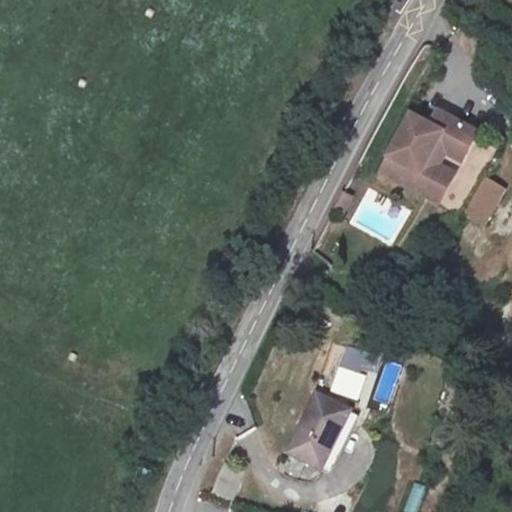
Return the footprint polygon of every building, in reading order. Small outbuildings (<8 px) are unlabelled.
[(442,127),(450,133),(466,143),(482,115),(443,94),(434,107),(418,98),(386,151),(426,173),(442,146),(432,141),(442,127)] [(442,146),(450,133),(442,127),(432,141),(442,146)] [(461,219),(487,227),(502,185),(476,176),(461,219)] [(345,215),(353,197),(338,192),(331,210),(345,215)] [(368,403),(383,409),(401,360),(387,355),(368,403)] [(342,404),(304,390),(282,449),(321,464),(342,404)] [(247,402),(228,406),(235,432),(254,428),(247,402)] [(404,511),(418,511),(425,486),(411,482),(404,511)]
